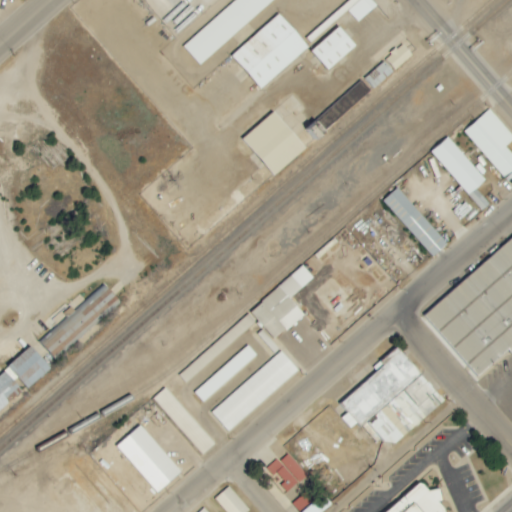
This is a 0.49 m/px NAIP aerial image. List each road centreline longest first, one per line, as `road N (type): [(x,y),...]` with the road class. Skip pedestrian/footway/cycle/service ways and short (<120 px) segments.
road 1 (residential): [(183,511),(511,222)]
road 2 (residential): [(511,448),(404,318)]
road 3 (primary): [(511,111),(418,0)]
